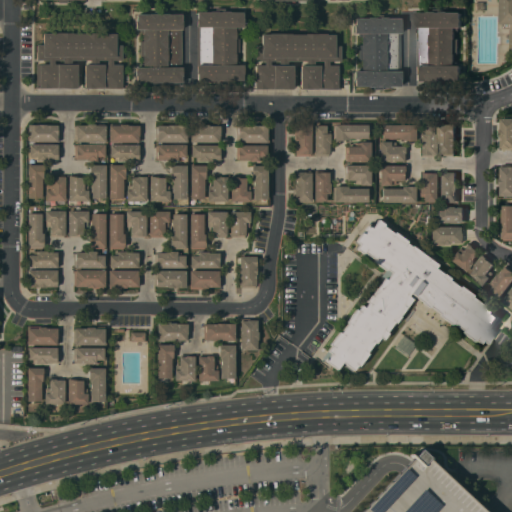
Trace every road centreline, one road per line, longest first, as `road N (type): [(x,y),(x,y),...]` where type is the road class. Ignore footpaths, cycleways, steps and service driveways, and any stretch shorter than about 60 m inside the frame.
road 1 (residential): [(13,103),(483,104),(511,92)]
road 2 (primary): [(91,450),(272,419),(511,414)]
road 3 (residential): [(11,303),(14,0)]
road 4 (residential): [(11,303),(254,309)]
road 5 (residential): [(280,106),(280,206),(264,295),(254,309)]
road 6 (residential): [(483,104),(480,237),(511,260)]
